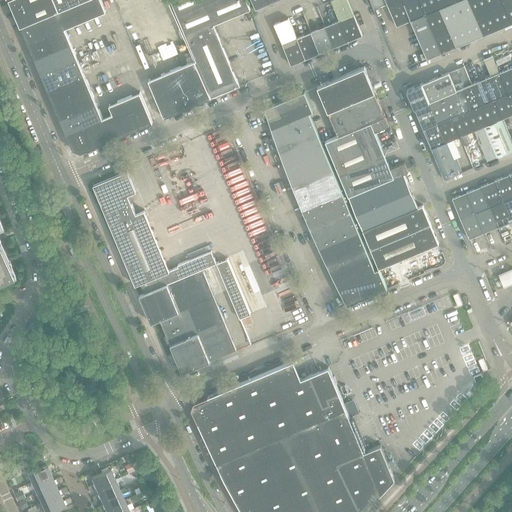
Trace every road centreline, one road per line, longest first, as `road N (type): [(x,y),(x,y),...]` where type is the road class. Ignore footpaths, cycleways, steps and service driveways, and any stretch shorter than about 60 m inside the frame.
road 1 (residential): [(38,425),(0,357),(34,286),(0,184)]
road 2 (tertiary): [(168,401),(60,176)]
road 3 (unclassified): [(328,330),(237,104)]
road 4 (tertiary): [(60,176),(75,233),(150,400)]
road 5 (unclassified): [(60,176),(237,104)]
road 6 (unclassified): [(176,396),(328,330)]
road 7 (tertiary): [(0,29),(60,176)]
road 8 (secondary): [(511,397),(407,511)]
road 9 (unclassified): [(328,330),(467,271)]
road 10 (residential): [(38,425),(50,445),(73,458),(96,457),(162,425)]
road 11 (unclassified): [(393,89),(511,39)]
road 12 (tertiary): [(222,511),(168,401)]
road 13 (residential): [(150,400),(86,432),(38,425)]
